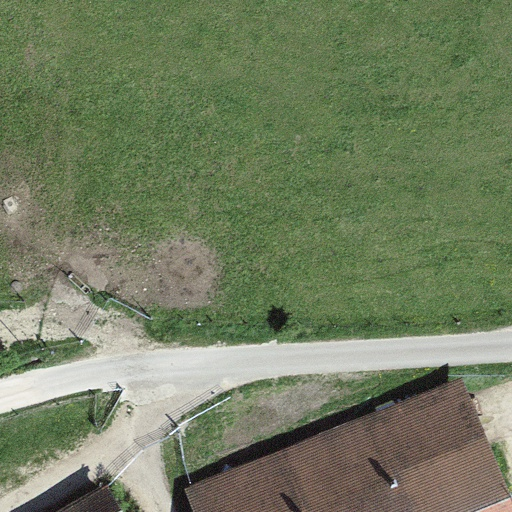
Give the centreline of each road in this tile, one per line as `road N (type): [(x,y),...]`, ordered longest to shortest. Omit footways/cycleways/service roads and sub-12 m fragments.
road 1 (residential): [(511,343),(123,370),(0,396)]
road 2 (track): [(184,365),(174,414),(0,509)]
